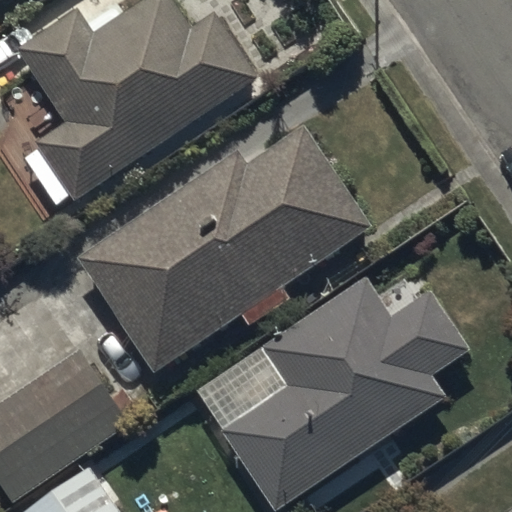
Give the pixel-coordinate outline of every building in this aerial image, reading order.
[(0,0),(0,8),(12,0),(0,0)] [(76,200),(80,207),(267,87),(224,19),(197,36),(173,0),(156,0),(98,37),(83,13),(21,53),(71,130),(41,150),(44,154),(28,164),(59,212),(76,200)] [(242,158),(83,265),(159,379),(247,320),(255,332),(296,304),(289,293),(378,234),(310,133),(251,173),(242,158)] [(227,436),(276,511),(288,511),(452,405),(437,383),(476,358),(436,297),(397,322),(372,284),(265,355),(291,394),(227,436)] [(116,402),(85,356),(0,412),(0,483),(18,510),(136,431),(133,427),(144,419),(127,394),(116,402)] [(120,511),(94,471),(32,511),(120,511)]
